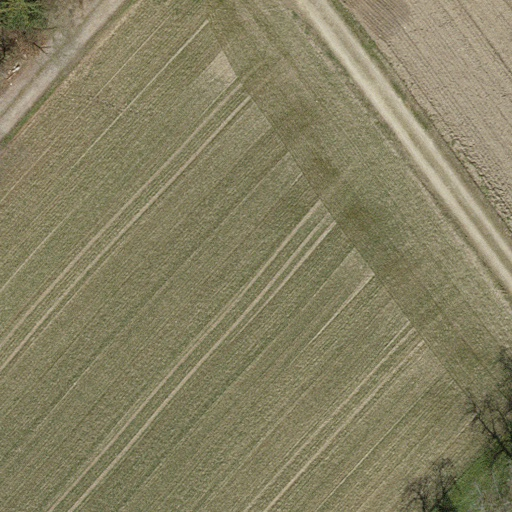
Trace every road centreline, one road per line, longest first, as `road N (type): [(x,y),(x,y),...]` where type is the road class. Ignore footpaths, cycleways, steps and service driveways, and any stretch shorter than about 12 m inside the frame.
road 1 (track): [(511,259),(320,0)]
road 2 (track): [(0,101),(85,0)]
